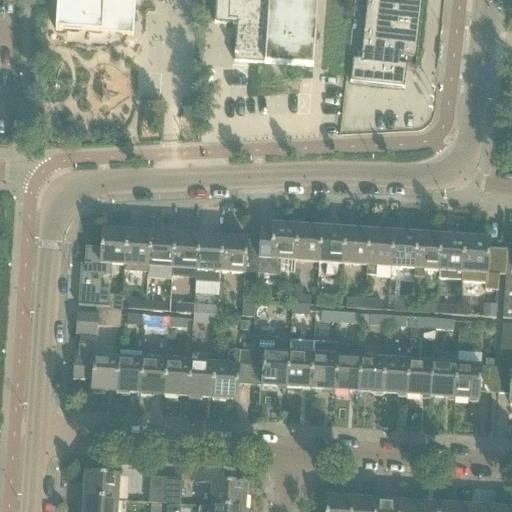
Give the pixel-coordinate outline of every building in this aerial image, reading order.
[(57,0),(55,32),(133,38),(136,3),(121,2),(120,0),(57,0)] [(166,97),(169,0),(167,0),(143,0),(140,96),(166,97)] [(234,63),(313,68),(313,66),(312,66),(316,0),(215,0),(214,24),(237,26),(234,63)] [(350,83),(404,89),(407,67),(419,69),(420,60),(417,60),(423,0),(367,0),(361,61),(353,60),(350,83)] [(259,244),(257,276),(270,277),(280,278),(281,264),(294,265),(297,230),(296,230),(296,231),(273,230),(273,228),(272,228),(271,235),(259,234),(259,244)] [(297,230),(294,265),(318,266),(321,231),(320,231),(320,233),(297,231),(297,230)] [(321,231),(318,266),(342,268),(345,233),(344,233),(344,234),(321,233),(321,231)] [(124,268),(127,234),(126,234),(126,233),(114,232),(113,234),(103,234),(103,233),(102,232),(101,251),(87,250),(86,265),(84,265),(84,266),(85,267),(84,267),(88,276),(81,276),(79,307),(78,307),(78,308),(96,310),(121,312),(122,299),(108,298),(109,293),(99,293),(100,280),(111,275),(109,272),(110,267),(124,268)] [(345,233),(342,268),(366,269),(369,235),(368,235),(368,236),(345,235),(345,233)] [(124,268),(124,274),(147,275),(148,275),(148,270),(150,236),(150,234),(137,234),(137,236),(127,235),(127,234),(124,268)] [(147,275),(147,281),(171,282),(171,280),(172,271),(174,237),(173,237),(174,236),(161,235),(161,238),(151,237),(151,236),(150,236),(148,270),(148,275),(147,275)] [(369,235),(366,269),(366,277),(375,278),(376,270),(390,271),(393,236),(392,236),(392,238),(369,236),(369,235)] [(393,236),(390,271),(414,273),(416,238),(416,239),(393,238),(393,236)] [(172,271),(171,280),(181,280),(182,272),(196,273),(198,239),(198,238),(185,237),(185,239),(175,238),(174,237),(172,271)] [(196,273),(195,284),(219,286),(220,274),(222,241),(222,239),(209,238),(209,241),(199,240),(199,239),(198,239),(196,273)] [(414,273),(414,279),(423,280),(423,273),(438,274),(440,240),(440,241),(417,239),(417,238),(416,238),(414,273)] [(222,241),(220,274),(244,276),(242,303),(243,303),(254,304),(255,304),(257,276),(259,244),(247,244),(247,242),(246,242),(246,241),(233,240),(233,243),(223,242),(223,241),(222,241)] [(440,240),(438,274),(438,281),(462,282),(464,241),(464,243),(441,241),(441,240),(440,240)] [(486,287),(486,293),(498,294),(501,253),(488,252),(489,243),(488,243),(488,244),(465,243),(465,241),(464,241),(462,282),(461,285),(486,287)] [(511,253),(507,253),(505,278),(504,278),(501,321),(511,321),(511,253)] [(292,297),(291,306),(310,308),(311,298),(301,298),(302,287),(292,287),(292,297)] [(316,299),(315,308),(334,309),(334,300),(316,299)] [(346,301),(345,310),(363,311),(364,302),(346,301)] [(128,302),(127,312),(145,313),(146,303),(128,302)] [(364,302),(363,311),(381,312),(382,303),(364,302)] [(146,303),(145,313),(163,314),(164,305),(146,303)] [(243,303),(242,319),(253,320),(254,304),(243,303)] [(394,304),(393,313),(411,314),(412,305),(394,304)] [(176,305),(175,315),(193,316),(194,307),(176,305)] [(412,305),(411,314),(435,316),(436,307),(412,305)] [(310,308),(291,306),(290,317),(309,318),(310,308)] [(200,307),(200,316),(217,317),(218,308),(200,307)] [(436,307),(435,316),(459,317),(459,308),(436,307)] [(483,307),(482,319),(496,320),(497,308),(483,307)] [(73,357),(72,381),(91,382),(91,393),(92,393),(92,394),(105,395),(105,392),(115,393),(115,394),(116,394),(118,361),(94,360),(96,329),(120,330),(121,317),(76,314),(75,337),(79,337),(77,357),(73,357)] [(322,315),(321,324),(322,324),(338,325),(338,316),(322,315)] [(199,323),(199,326),(217,327),(217,317),(200,316),(199,323)] [(338,316),(338,325),(357,326),(357,317),(338,316)] [(368,328),(386,329),(386,318),(369,317),(368,328)] [(125,328),(144,329),(145,319),(126,318),(125,328)] [(386,318),(386,329),(404,330),(405,319),(386,318)] [(150,319),(149,330),(168,331),(169,321),(150,319)] [(417,320),(416,331),(434,332),(434,321),(417,320)] [(169,321),(168,331),(185,332),(185,322),(169,321)] [(434,321),(434,332),(453,333),(454,323),(434,321)] [(498,375),(497,395),(509,396),(509,405),(510,405),(510,406),(511,406),(511,327),(501,327),(499,370),(498,375)] [(249,379),(249,386),(261,387),(261,388),(262,388),(262,387),(285,389),(285,390),(286,390),(288,355),(289,345),(279,344),(279,340),(252,339),(251,353),(249,379)] [(336,358),(333,393),(334,393),(334,392),(357,393),(356,394),(357,394),(359,360),(360,348),(349,347),(336,346),(336,358)] [(142,361),(140,396),(140,397),(153,398),(153,395),(163,396),(163,397),(164,397),(166,363),(167,352),(143,351),(142,355),(142,361)] [(214,366),(212,401),(212,402),(224,403),(225,400),(235,401),(235,402),(236,402),(237,385),(249,386),(249,379),(251,353),(239,352),(229,352),(228,367),(214,366)] [(139,396),(140,396),(142,361),(142,355),(119,354),(118,359),(118,361),(116,394),(116,396),(129,396),(129,394),(139,395),(139,396)] [(312,357),(288,355),(286,390),(286,389),(309,390),(309,392),(312,357)] [(431,365),(429,399),(430,399),(430,398),(453,400),(453,401),(456,366),(456,355),(446,355),(445,366),(431,365)] [(336,358),(312,357),(309,392),(310,392),(310,390),(333,392),(333,393),(336,358)] [(384,361),(359,360),(357,394),(358,395),(358,393),(381,395),(381,396),(384,361)] [(407,363),(384,361),(381,396),(382,396),(382,395),(405,396),(405,398),(407,363)] [(486,361),(485,369),(493,370),(493,362),(486,361)] [(187,399),(188,399),(190,364),(166,363),(164,397),(164,399),(177,400),(177,397),(187,398),(187,399)] [(431,365),(407,363),(405,398),(406,398),(406,397),(429,398),(428,399),(429,399),(431,365)] [(211,401),(212,401),(214,366),(190,364),(188,399),(188,400),(200,401),(201,399),(211,399),(211,401)] [(481,368),(456,366),(453,401),(454,401),(454,400),(477,401),(477,402),(478,403),(479,394),(491,395),(493,370),(485,369),(481,369),(481,368)] [(212,486),(210,509),(245,511),(245,510),(243,510),(245,488),(246,488),(247,487),(232,486),(232,476),(234,476),(234,475),(195,472),(194,485),(212,486)] [(82,499),(82,500),(117,502),(118,478),(84,476),(84,477),(83,477),(82,489),(84,489),(84,499),(82,499)] [(148,505),(161,505),(162,480),(150,479),(148,505)] [(167,506),(179,507),(181,481),(168,480),(167,506)] [(325,511),(350,511),(351,501),(351,500),(351,502),(328,500),(328,499),(327,499),(325,511)] [(116,511),(117,502),(82,500),(82,501),(81,501),(80,511),(116,511)] [(350,511),(374,511),(375,502),(375,503),(352,502),(352,501),(351,501),(350,511)] [(374,511),(398,511),(399,504),(398,505),(376,503),(376,502),(375,502),(374,511)]
